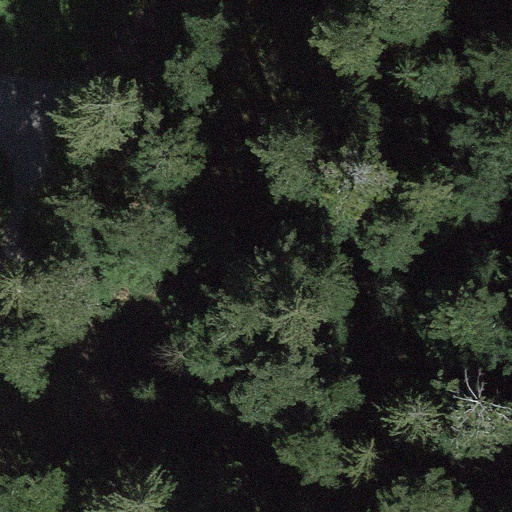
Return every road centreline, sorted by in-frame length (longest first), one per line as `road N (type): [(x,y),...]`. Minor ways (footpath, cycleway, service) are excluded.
road 1 (unclassified): [(0,105),(44,113),(57,132),(57,151),(30,196),(0,281)]
road 2 (track): [(156,0),(57,132)]
